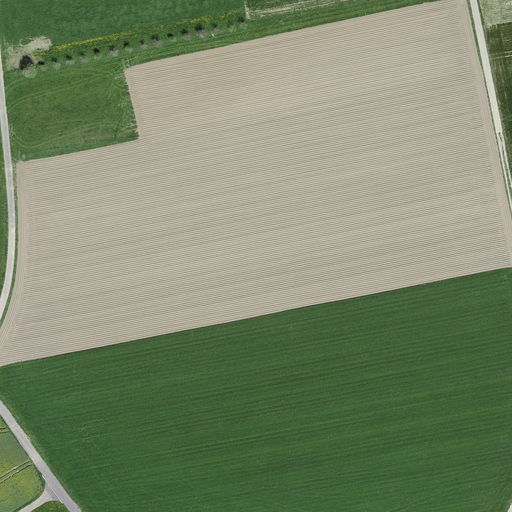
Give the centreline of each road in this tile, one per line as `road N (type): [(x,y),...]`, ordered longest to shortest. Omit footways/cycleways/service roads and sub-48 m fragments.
road 1 (track): [(0,310),(12,242),(0,84)]
road 2 (track): [(511,195),(472,0)]
road 3 (unclassified): [(76,511),(0,408)]
